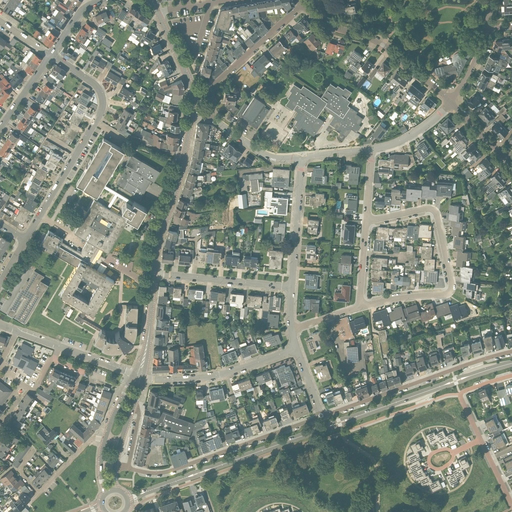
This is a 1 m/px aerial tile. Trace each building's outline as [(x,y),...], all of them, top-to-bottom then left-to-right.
[(14,10),(17,6),(9,0),(6,4),(14,10)] [(67,0),(65,4),(71,8),(72,9),(72,8),(75,10),(78,6),(72,2),(69,0),(67,0)] [(269,29),(274,24),(267,16),(264,0),(256,2),(258,13),(259,18),(269,29)] [(267,16),(274,24),(294,6),(292,0),(265,0),(264,0),(267,16)] [(355,1),(354,0),(348,0),(349,3),(343,4),(344,14),(356,11),(355,2),(357,2),(356,0),(355,1)] [(58,5),(66,10),(68,7),(60,2),(58,5)] [(255,19),(259,18),(258,13),(256,2),(247,3),(248,11),(249,19),(254,18),(253,14),(255,14),(256,17),(254,17),(255,19)] [(249,19),(248,11),(247,3),(238,5),(241,21),(241,25),(248,22),(252,20),(250,21),(249,19)] [(11,14),(14,10),(6,4),(3,9),(11,14)] [(58,11),(55,16),(66,23),(69,19),(66,16),(65,15),(65,16),(63,14),(66,10),(58,5),(57,4),(54,8),(58,11)] [(241,21),(238,5),(231,6),(234,21),(234,22),(234,23),(241,21)] [(127,24),(131,17),(136,9),(131,6),(129,10),(127,12),(122,9),(117,17),(127,24)] [(215,26),(223,28),(228,29),(230,22),(234,21),(231,6),(221,8),(220,8),(220,9),(215,26)] [(129,24),(127,28),(133,31),(144,15),(142,13),(136,9),(131,17),(136,20),(132,26),(129,24)] [(110,20),(110,19),(113,18),(110,11),(107,13),(106,11),(100,14),(104,21),(105,22),(110,20)] [(98,23),(104,21),(100,14),(95,16),(97,20),(96,20),(97,21),(98,23)] [(54,23),(58,25),(58,26),(59,26),(63,28),(66,23),(55,16),(53,15),(51,18),(54,20),(54,23)] [(144,15),(133,31),(132,33),(137,36),(135,39),(139,41),(140,41),(143,37),(145,33),(141,30),(144,25),(145,26),(145,25),(147,25),(147,24),(147,23),(150,18),(146,16),(144,15)] [(255,30),(261,36),(269,29),(259,18),(255,19),(259,23),(260,21),(262,23),(258,27),(252,20),(248,22),(255,30)] [(303,30),(305,32),(312,26),(306,20),(305,21),(303,18),(293,28),(298,34),(299,34),(303,30)] [(54,28),(56,25),(49,20),(47,24),(49,25),(51,27),(54,28)] [(82,28),(79,33),(87,38),(88,39),(92,32),(94,28),(87,23),(83,29),(82,28)] [(228,29),(223,28),(215,26),(213,32),(221,34),(222,31),(231,34),(232,30),(228,29)] [(97,30),(105,35),(106,33),(99,27),(97,30)] [(149,42),(153,36),(154,37),(155,34),(151,32),(152,30),(150,28),(146,33),(145,33),(143,37),(140,41),(143,43),(145,39),(149,42)] [(245,29),(244,30),(254,42),(261,36),(255,30),(252,33),(247,28),(245,29)] [(244,40),(246,43),(250,46),(254,42),(244,30),(243,29),(242,29),(240,31),(246,38),(244,40)] [(296,36),(290,30),(284,35),(291,41),(296,37),(296,36)] [(47,36),(46,37),(53,42),(57,36),(50,31),(47,36)] [(87,47),(86,46),(83,44),(87,38),(79,33),(76,38),(79,40),(78,40),(80,41),(80,40),(81,42),(79,46),(80,47),(85,50),(87,47)] [(211,39),(220,42),(227,44),(229,41),(220,38),(221,35),(213,33),(211,39)] [(236,48),(241,54),(246,50),(243,46),(243,45),(241,43),(243,42),(239,38),(234,33),(233,35),(238,41),(234,45),(236,48)] [(315,50),(316,46),(320,43),(317,40),(316,40),(314,38),(316,37),(312,34),(304,41),(312,49),(313,50),(315,50)] [(53,42),(46,37),(45,35),(41,40),(50,47),(53,42)] [(209,46),(218,48),(220,42),(211,39),(209,46)] [(503,47),(510,47),(509,39),(503,39),(503,41),(502,41),(502,47),(503,47)] [(286,51),(287,49),(288,49),(279,40),(274,45),(281,52),(284,49),(286,51)] [(504,50),(503,47),(502,47),(502,41),(496,41),(493,48),(504,52),(504,50)] [(3,47),(8,51),(12,46),(9,44),(6,42),(3,47)] [(333,52),(341,54),(344,46),(333,42),(333,43),(329,42),(325,52),(333,54),(333,52)] [(152,58),(155,60),(158,58),(157,57),(158,57),(159,56),(157,53),(162,50),(159,44),(151,48),(153,51),(152,52),(154,55),(152,58)] [(284,56),(281,52),(274,45),(269,50),(275,57),(279,54),(282,58),(284,56)] [(207,51),(216,54),(217,54),(221,56),(222,54),(223,50),(218,48),(209,46),(207,51)] [(74,50),(68,59),(73,62),(75,59),(76,58),(79,54),(79,52),(82,54),(85,50),(80,47),(79,49),(78,49),(76,52),(74,50)] [(227,51),(231,56),(233,54),(237,58),(241,54),(236,48),(233,50),(232,48),(229,50),(226,47),(224,48),(227,51)] [(63,55),(68,59),(74,50),(72,53),(67,49),(66,51),(65,52),(63,55)] [(99,51),(96,49),(88,60),(91,62),(90,64),(95,68),(100,60),(102,57),(97,54),(99,51)] [(29,58),(38,64),(42,59),(33,53),(30,50),(26,56),(29,58)] [(363,57),(358,52),(354,50),(347,59),(353,63),(349,68),(355,73),(361,65),(359,63),(363,57)] [(216,62),(218,65),(224,70),(230,64),(227,60),(224,62),(223,63),(220,58),(217,58),(215,58),(217,54),(216,54),(207,51),(205,58),(215,61),(216,62)] [(227,51),(225,54),(232,63),(235,60),(231,56),(227,51)] [(126,63),(127,60),(120,55),(122,53),(120,52),(116,57),(126,63)] [(264,66),(270,61),(264,54),(258,59),(264,66)] [(499,58),(497,59),(490,56),(487,61),(501,67),(505,69),(508,63),(507,62),(499,58)] [(453,66),(452,64),(435,68),(433,71),(439,77),(440,75),(448,81),(449,81),(450,81),(451,81),(451,80),(452,80),(452,79),(452,78),(452,77),(451,77),(451,76),(450,76),(449,76),(448,75),(457,73),(457,71),(459,77),(467,59),(461,57),(459,61),(455,62),(456,65),(453,66)] [(28,64),(35,69),(38,64),(29,58),(26,63),(28,64)] [(159,71),(170,66),(167,60),(160,63),(158,58),(155,60),(149,71),(151,73),(155,69),(158,68),(159,71)] [(214,67),(215,61),(205,58),(200,74),(208,77),(211,66),(214,67)] [(267,69),(264,66),(258,59),(252,64),(256,69),(254,71),(257,74),(259,76),(267,69)] [(110,62),(107,60),(105,63),(100,60),(95,68),(101,71),(104,66),(107,67),(110,62)] [(271,63),(277,69),(281,65),(274,60),(271,63)] [(368,72),(371,69),(370,69),(373,65),(368,60),(362,67),(365,70),(363,73),(366,75),(368,72)] [(498,73),(501,67),(487,61),(485,68),(498,73)] [(377,72),(384,77),(390,70),(391,69),(391,68),(391,67),(389,66),(384,62),(378,70),(376,68),(369,76),(372,78),(377,72)] [(26,63),(22,68),(31,74),(35,69),(28,64),(26,63)] [(14,66),(12,64),(10,66),(12,68),(11,68),(14,71),(10,75),(12,76),(13,77),(19,83),(23,79),(20,75),(18,73),(20,70),(19,70),(14,66)] [(54,79),(55,77),(61,69),(56,65),(54,68),(53,69),(54,69),(51,74),(49,76),(54,79)] [(159,79),(160,80),(165,78),(170,75),(169,73),(173,71),(170,66),(159,71),(161,74),(162,76),(159,79)] [(60,80),(63,76),(64,75),(66,72),(61,69),(55,77),(59,80),(60,80)] [(104,78),(110,81),(114,73),(109,70),(104,78)] [(117,82),(120,83),(123,77),(120,76),(121,74),(116,70),(114,73),(110,81),(115,85),(117,82)] [(391,84),(395,87),(403,77),(402,76),(402,75),(401,74),(400,74),(397,72),(390,80),(388,79),(386,81),(386,82),(381,88),(385,92),(391,84)] [(496,83),(489,79),(491,77),(482,72),(479,78),(494,86),(496,83)] [(1,80),(9,88),(12,85),(15,87),(19,83),(13,77),(9,81),(4,76),(1,80)] [(360,87),(367,79),(363,76),(357,84),(360,87)] [(399,92),(402,88),(408,81),(407,80),(407,79),(406,78),(405,78),(403,77),(395,87),(393,89),(391,92),(394,95),(397,92),(396,91),(397,91),(399,92)] [(493,90),(494,86),(479,78),(476,84),(478,85),(476,88),(479,90),(482,92),(484,91),(485,90),(484,89),(484,88),(484,89),(486,86),(493,90)] [(159,83),(161,87),(163,88),(164,90),(173,87),(177,87),(183,84),(181,80),(168,86),(166,79),(159,82),(159,83)] [(0,93),(5,98),(9,94),(6,91),(9,88),(1,80),(0,80),(0,85),(0,86),(0,93)] [(56,86),(54,90),(50,87),(49,86),(46,84),(42,89),(51,95),(54,91),(55,92),(56,91),(62,95),(64,92),(59,89),(56,86)] [(161,101),(166,92),(172,93),(173,92),(183,93),(184,87),(183,84),(177,87),(173,87),(164,90),(163,88),(161,87),(154,98),(161,101)] [(331,84),(321,97),(304,86),(301,89),(294,84),(290,90),(292,92),(288,98),(290,99),(286,105),(293,110),(296,106),(298,107),(297,108),(301,111),(300,113),(299,112),(295,118),(298,120),(293,128),(293,127),(299,131),(301,129),(307,133),(308,131),(314,135),(323,121),(317,117),(323,108),(332,114),(332,113),(334,114),(333,115),(335,116),(330,123),(336,127),(335,129),(346,136),(350,131),(349,130),(350,128),(357,133),(357,132),(361,126),(359,125),(363,118),(356,114),(358,112),(351,108),(347,106),(350,101),(347,99),(352,92),(345,88),(344,90),(338,86),(337,88),(331,84)] [(406,96),(409,99),(418,89),(412,84),(402,97),(404,99),(406,96)] [(117,94),(123,97),(127,90),(126,89),(122,86),(117,94)] [(48,99),(50,96),(51,95),(42,89),(39,94),(45,98),(46,98),(48,99)] [(411,104),(413,106),(424,93),(418,89),(409,99),(413,102),(411,104)] [(123,97),(128,101),(128,100),(131,100),(130,104),(137,108),(139,104),(134,101),(133,101),(133,97),(134,94),(133,93),(131,91),(131,90),(127,90),(123,97)] [(80,96),(89,101),(91,96),(87,94),(85,92),(83,91),(80,96)] [(235,114),(238,109),(235,106),(237,92),(231,91),(231,93),(225,93),(224,98),(226,98),(225,105),(226,105),(226,106),(226,107),(226,108),(227,109),(235,114)] [(42,103),(46,98),(45,98),(39,94),(36,99),(39,101),(40,102),(40,101),(42,103)] [(476,104),(477,105),(480,102),(478,99),(480,97),(478,95),(476,96),(474,95),(468,101),(473,107),(476,104)] [(80,102),(86,105),(88,101),(89,101),(80,96),(77,100),(80,102)] [(256,129),(259,125),(269,110),(264,107),(265,104),(264,104),(265,103),(254,96),(248,105),(245,103),(237,114),(241,117),(242,115),(250,120),(248,123),(256,129)] [(423,103),(420,107),(426,112),(428,109),(431,106),(433,107),(436,104),(434,102),(427,97),(426,99),(425,98),(421,102),(423,103)] [(77,106),(86,112),(89,107),(86,105),(80,102),(77,106)] [(479,113),(484,118),(493,109),(491,107),(494,104),(492,102),(479,113)] [(42,103),(40,106),(45,109),(51,114),(53,112),(46,107),(47,106),(42,103)] [(35,117),(39,112),(35,109),(34,108),(30,106),(27,111),(35,117)] [(74,111),(83,116),(86,112),(77,106),(74,111)] [(493,109),(484,118),(488,123),(494,117),(498,114),(500,116),(502,114),(506,110),(507,109),(504,106),(497,113),(493,109)] [(121,115),(129,119),(132,120),(135,115),(133,114),(135,111),(129,108),(128,111),(125,109),(121,115)] [(168,117),(166,117),(165,123),(166,123),(174,124),(174,120),(177,120),(177,112),(173,112),(174,109),(169,108),(168,117)] [(35,117),(27,111),(24,116),(30,120),(33,122),(34,119),(36,121),(38,118),(35,117)] [(72,115),(81,120),(83,116),(74,111),(72,115)] [(500,116),(496,119),(499,121),(492,127),(497,133),(504,126),(501,123),(507,119),(502,114),(500,116)] [(72,121),(78,125),(80,120),(80,121),(81,120),(72,115),(69,120),(72,121)] [(126,125),(129,119),(121,115),(118,120),(126,125)] [(27,125),(30,120),(24,116),(21,121),(27,125)] [(443,131),(445,134),(455,125),(448,118),(441,124),(443,126),(442,127),(441,126),(438,129),(441,132),(443,131)] [(124,128),(126,125),(118,120),(115,125),(119,128),(117,130),(124,134),(124,135),(129,138),(132,133),(124,128)] [(27,125),(21,121),(17,125),(20,128),(21,129),(21,128),(27,132),(30,127),(27,125)] [(69,126),(78,131),(80,126),(78,125),(72,121),(69,126)] [(170,128),(170,130),(179,131),(180,125),(174,124),(166,123),(165,123),(163,122),(162,127),(170,128)] [(215,134),(216,128),(212,125),(199,123),(197,125),(195,138),(210,140),(212,140),(213,134),(215,134)] [(387,129),(380,124),(373,134),(379,139),(387,129)] [(66,130),(75,135),(78,131),(69,126),(66,130)] [(501,138),(505,135),(511,128),(509,126),(506,129),(504,126),(497,133),(501,138)] [(69,138),(71,139),(72,140),(75,135),(66,130),(64,135),(66,136),(69,138)] [(455,139),(457,141),(464,135),(459,130),(449,139),(451,142),(455,139)] [(18,137),(16,136),(15,135),(12,133),(8,138),(16,144),(20,139),(25,143),(28,140),(20,134),(18,137)] [(175,147),(177,148),(178,142),(166,141),(166,139),(163,138),(163,137),(162,137),(160,137),(153,133),(153,135),(150,134),(149,137),(152,138),(152,144),(162,146),(162,149),(175,150),(175,147)] [(163,138),(166,139),(166,141),(178,142),(179,135),(167,134),(166,135),(162,134),(162,137),(163,137),(163,138)] [(467,146),(465,144),(469,140),(464,135),(457,141),(453,145),(457,149),(455,150),(458,154),(460,153),(465,148),(467,146)] [(139,144),(141,139),(132,136),(129,141),(139,144)] [(13,148),(16,144),(8,138),(5,143),(12,147),(13,148)] [(146,208),(144,207),(134,201),(134,202),(104,185),(124,150),(103,138),(76,184),(97,197),(103,187),(115,194),(107,207),(109,209),(117,195),(126,201),(125,204),(127,205),(125,207),(123,206),(121,209),(126,212),(127,213),(125,217),(131,220),(137,224),(146,208)] [(194,147),(211,149),(219,150),(220,146),(209,144),(210,140),(212,140),(210,140),(195,138),(194,147)] [(418,143),(419,145),(417,147),(419,150),(415,152),(419,158),(422,156),(423,157),(428,155),(429,154),(426,149),(430,146),(425,138),(418,143)] [(443,146),(449,141),(446,138),(440,143),(443,146)] [(8,152),(12,147),(5,143),(2,147),(8,152)] [(229,144),(223,152),(229,157),(235,148),(229,144)] [(465,152),(469,157),(478,149),(474,145),(471,147),(470,146),(469,148),(470,148),(467,150),(466,149),(465,148),(460,153),(462,155),(465,152)] [(8,152),(2,147),(0,150),(0,153),(2,154),(2,155),(3,155),(7,158),(10,153),(8,152)] [(207,157),(210,157),(211,149),(194,147),(192,155),(201,156),(202,156),(204,156),(207,157)] [(229,157),(236,161),(242,153),(235,148),(229,157)] [(471,165),(473,164),(476,160),(483,154),(478,149),(469,157),(471,160),(468,162),(471,165)] [(50,155),(59,160),(62,156),(61,155),(58,154),(56,152),(53,151),(53,150),(50,155)] [(116,184),(136,196),(140,199),(145,191),(144,190),(150,180),(153,182),(160,171),(131,154),(125,165),(127,166),(116,184)] [(408,166),(409,162),(409,154),(405,154),(405,155),(402,155),(402,156),(395,156),(395,154),(394,156),(394,159),(393,167),(393,169),(402,170),(402,165),(408,166)] [(48,159),(56,165),(59,160),(50,155),(48,159)] [(246,164),(249,166),(253,161),(247,156),(244,160),(242,158),(238,163),(244,167),(246,163),(247,164),(246,164)] [(481,166),(483,169),(490,162),(486,158),(477,166),(479,168),(481,166)] [(48,159),(45,164),(50,167),(54,169),(56,165),(48,159)] [(389,174),(390,167),(393,167),(394,159),(391,159),(391,160),(379,159),(378,173),(383,173),(389,174)] [(2,160),(0,162),(0,167),(2,165),(6,167),(6,166),(11,170),(13,167),(11,166),(8,164),(6,163),(2,160)] [(190,166),(199,169),(200,162),(191,160),(190,166)] [(42,162),(39,167),(47,172),(50,167),(45,164),(42,162)] [(484,177),(485,179),(493,172),(492,170),(495,168),(490,162),(483,169),(480,172),(484,177)] [(349,173),(348,183),(357,183),(358,173),(359,174),(360,167),(351,166),(351,165),(345,164),(344,172),(349,173)] [(199,169),(190,166),(188,172),(198,175),(199,169)] [(36,171),(45,176),(47,172),(39,167),(36,171)] [(323,176),(324,176),(325,168),(314,167),(313,172),(312,172),(311,182),(322,183),(323,176)] [(272,177),(289,178),(289,170),(273,168),(272,172),(270,172),(269,177),(272,177)] [(34,176),(42,181),(45,176),(36,171),(34,176)] [(198,175),(188,172),(186,178),(195,181),(196,178),(199,179),(203,179),(203,181),(210,181),(210,176),(216,175),(216,172),(216,171),(213,172),(211,172),(207,173),(205,174),(205,175),(200,175),(198,175)] [(485,187),(487,189),(502,176),(498,171),(491,177),(493,179),(485,187)] [(39,185),(40,185),(42,181),(34,176),(31,180),(32,181),(39,185)] [(498,184),(500,187),(507,180),(502,176),(487,189),(488,189),(487,189),(490,193),(487,196),(489,199),(491,198),(495,195),(496,194),(493,190),(496,188),(497,186),(498,184)] [(272,177),(272,186),(288,187),(289,178),(272,177)] [(193,188),(195,181),(186,178),(184,185),(193,188)] [(259,190),(258,186),(257,179),(250,180),(251,192),(259,191),(259,190)] [(30,185),(39,191),(41,186),(40,185),(39,185),(32,181),(30,185)] [(437,186),(436,195),(441,195),(441,193),(443,193),(443,194),(451,195),(450,195),(451,187),(452,187),(452,183),(438,182),(437,186)] [(407,184),(407,190),(406,199),(418,200),(418,196),(421,196),(422,187),(415,187),(415,185),(407,184)] [(436,197),(436,195),(437,186),(422,184),(422,187),(421,196),(421,197),(425,197),(426,195),(428,195),(428,196),(436,197)] [(27,190),(36,195),(39,191),(30,185),(27,190)] [(197,187),(193,188),(184,185),(182,191),(184,192),(182,200),(189,202),(192,192),(202,190),(201,186),(197,187)] [(504,197),(511,192),(511,186),(511,185),(497,194),(500,197),(503,195),(504,197)] [(392,192),(391,192),(391,203),(401,204),(401,200),(406,200),(406,199),(407,190),(401,190),(401,189),(392,188),(392,192)] [(29,197),(33,200),(36,195),(27,190),(25,194),(29,197)] [(276,207),(275,213),(286,214),(287,204),(288,203),(286,203),(286,199),(283,199),(283,198),(272,197),(272,191),(265,191),(265,200),(267,200),(266,206),(276,207)] [(386,192),(385,199),(376,198),(376,197),(375,207),(384,207),(385,204),(391,204),(391,203),(391,192),(386,192)] [(502,208),(509,204),(511,202),(511,200),(511,192),(504,197),(505,198),(503,199),(506,204),(501,206),(502,208)] [(310,204),(321,205),(321,202),(326,202),(326,198),(324,198),(324,193),(316,193),(315,197),(310,197),(310,205),(310,204)] [(26,202),(35,207),(38,202),(33,200),(29,197),(25,194),(24,195),(29,197),(26,202)] [(239,208),(247,207),(245,194),(237,195),(239,208)] [(347,208),(346,213),(356,214),(357,196),(354,195),(346,195),(346,199),(344,199),(344,203),(348,203),(348,208),(347,208)] [(191,206),(193,205),(193,203),(189,202),(182,200),(179,199),(177,205),(186,208),(187,205),(191,206)] [(114,338),(113,338),(111,338),(110,338),(108,337),(107,337),(106,336),(103,334),(105,331),(101,329),(83,318),(87,311),(93,315),(114,280),(96,270),(102,260),(103,261),(105,258),(100,255),(103,250),(108,253),(128,220),(109,209),(107,207),(94,200),(74,233),(87,241),(80,253),(61,241),(63,239),(49,231),(40,245),(54,253),(76,267),(59,295),(84,310),(80,317),(78,315),(75,320),(75,319),(75,320),(82,324),(83,321),(100,331),(93,342),(102,347),(103,348),(105,348),(106,349),(108,349),(110,350),(113,350),(115,350),(116,350),(117,350),(119,349),(120,349),(121,349),(122,348),(123,348),(124,347),(124,348),(123,346),(127,343),(129,345),(129,344),(130,342),(131,341),(132,340),(133,339),(133,338),(134,337),(135,335),(135,334),(135,333),(136,331),(136,329),(136,328),(137,306),(128,305),(128,304),(126,304),(125,328),(124,329),(124,330),(124,331),(124,332),(123,333),(122,334),(118,331),(115,333),(117,338),(116,338),(114,338)] [(26,202),(23,206),(30,210),(32,211),(35,207),(26,202)] [(509,204),(502,208),(496,211),(497,214),(510,208),(509,204)] [(19,209),(28,215),(30,210),(23,206),(22,205),(19,209)] [(447,219),(451,220),(462,221),(463,212),(461,212),(461,206),(450,205),(449,216),(447,216),(447,219)] [(184,214),(185,210),(176,207),(174,214),(183,217),(185,214),(184,214)] [(16,214),(25,219),(28,215),(19,209),(16,214)] [(17,221),(20,222),(23,224),(25,219),(16,214),(13,212),(10,217),(12,218),(15,219),(17,221)] [(180,223),(178,229),(182,229),(183,229),(186,229),(189,220),(182,218),(180,223)] [(309,232),(317,233),(318,224),(319,225),(319,220),(309,219),(308,223),(309,223),(308,234),(309,232)] [(454,235),(461,236),(462,230),(466,230),(467,221),(462,221),(451,220),(451,224),(453,224),(452,235),(450,235),(454,235)] [(275,233),(274,241),(284,241),(284,233),(283,233),(284,227),(285,227),(285,224),(279,224),(279,227),(278,226),(278,222),(273,222),(273,226),(273,233),(275,233)] [(419,226),(418,236),(431,237),(431,231),(429,230),(429,225),(420,224),(419,226)] [(345,225),(343,243),(354,244),(355,226),(345,225)] [(418,239),(418,236),(419,226),(415,226),(415,227),(413,227),(413,226),(408,226),(408,225),(407,225),(407,229),(407,235),(414,236),(413,239),(418,239)] [(198,228),(201,235),(208,231),(209,226),(198,228)] [(389,234),(395,235),(395,229),(389,228),(379,227),(378,230),(377,230),(377,233),(376,234),(377,234),(376,239),(384,239),(389,240),(389,234)] [(406,235),(407,235),(407,229),(395,228),(395,229),(395,235),(394,237),(401,238),(401,241),(406,242),(406,235)] [(176,238),(183,238),(183,235),(177,235),(178,233),(168,230),(166,237),(175,240),(176,238)] [(458,248),(458,251),(466,251),(466,244),(465,244),(466,236),(461,236),(454,235),(454,240),(455,240),(455,242),(454,242),(454,247),(458,248)] [(0,239),(0,245),(5,248),(9,242),(2,237),(0,239)] [(164,244),(170,246),(174,247),(175,243),(180,244),(180,243),(182,244),(183,242),(186,242),(186,238),(183,238),(176,238),(175,240),(166,237),(164,244)] [(199,250),(198,260),(205,261),(206,250),(206,249),(200,248),(201,238),(197,241),(196,248),(200,249),(200,250),(199,250)] [(387,252),(387,248),(384,248),(384,240),(376,239),(374,239),(373,248),(376,248),(375,251),(387,252)] [(271,259),(271,268),(280,269),(281,262),(279,262),(280,257),(282,257),(283,251),(279,251),(272,250),(273,246),(274,245),(266,245),(266,250),(269,250),(269,255),(275,255),(275,259),(271,259)] [(307,260),(316,261),(316,253),(315,253),(316,246),(306,245),(306,252),(308,252),(307,259),(305,259),(305,261),(305,259),(307,259),(307,260)] [(425,258),(432,259),(432,254),(430,254),(431,252),(432,252),(432,247),(430,247),(423,246),(421,246),(420,252),(422,252),(421,258),(425,258)] [(207,261),(207,260),(212,260),(213,252),(213,248),(207,247),(207,248),(206,248),(206,249),(206,250),(205,261),(207,261)] [(213,252),(212,260),(212,262),(216,262),(216,261),(219,261),(220,251),(218,251),(218,249),(213,249),(214,248),(213,248),(213,252)] [(168,253),(167,262),(172,262),(173,258),(176,259),(176,252),(173,252),(173,251),(168,251),(168,253)] [(178,263),(184,264),(185,255),(179,254),(180,251),(177,251),(176,252),(176,259),(179,259),(178,263)] [(232,256),(231,264),(238,264),(239,252),(234,251),(233,253),(232,253),(232,256)] [(456,266),(461,266),(464,267),(464,266),(465,260),(470,260),(471,252),(466,251),(458,251),(458,255),(457,261),(457,260),(456,266)] [(185,255),(184,264),(189,264),(190,260),(193,261),(193,256),(193,254),(190,254),(190,255),(185,255)] [(343,263),(342,273),(351,274),(352,263),(351,263),(351,256),(342,255),(341,263),(343,263)] [(372,269),(387,270),(381,270),(382,264),(387,264),(387,263),(388,258),(376,257),(375,261),(372,260),(372,269)] [(427,270),(434,271),(435,259),(432,259),(425,258),(424,270),(427,270)] [(465,278),(465,281),(473,282),(474,276),(475,272),(476,272),(476,267),(464,266),(464,267),(461,266),(461,269),(462,270),(461,278),(465,278)] [(384,282),(380,282),(380,280),(380,276),(386,276),(387,270),(372,269),(371,281),(373,281),(380,282),(384,282)] [(434,271),(427,270),(426,282),(424,282),(431,283),(432,283),(436,283),(437,278),(436,278),(436,276),(437,276),(438,271),(434,271)] [(15,318),(25,324),(48,284),(42,281),(44,276),(34,271),(23,289),(22,288),(7,314),(13,317),(24,298),(26,299),(15,318)] [(395,284),(403,285),(403,276),(399,276),(399,274),(392,273),(391,283),(390,288),(390,289),(396,289),(395,289),(395,284)] [(403,276),(403,285),(411,285),(411,287),(409,287),(408,287),(414,288),(415,282),(416,273),(409,273),(408,276),(403,276)] [(309,289),(317,289),(318,275),(303,274),(307,275),(306,281),(305,281),(305,288),(309,288),(309,289)] [(380,282),(373,281),(372,293),(383,294),(384,282),(380,282)] [(476,289),(479,290),(479,283),(464,281),(463,287),(468,287),(467,297),(475,298),(475,299),(479,300),(480,294),(476,294),(476,289)] [(341,292),(335,292),(334,300),(344,301),(344,299),(348,300),(348,295),(349,295),(349,296),(350,286),(342,285),(341,292)] [(170,291),(170,293),(173,293),(174,287),(159,286),(158,295),(163,295),(164,291),(170,291)] [(183,301),(183,298),(184,293),(181,293),(181,288),(174,287),(173,293),(173,296),(180,296),(180,300),(183,301)] [(195,299),(196,289),(189,289),(188,299),(195,299)] [(216,303),(217,299),(218,292),(210,291),(209,301),(206,301),(205,307),(204,312),(208,313),(209,303),(216,303)] [(219,303),(224,303),(225,292),(218,292),(217,299),(220,300),(219,303)] [(163,295),(158,295),(158,302),(163,303),(163,306),(167,306),(169,306),(169,303),(166,303),(167,295),(163,295)] [(262,308),(262,310),(268,311),(268,309),(279,310),(281,298),(269,297),(268,305),(263,304),(263,302),(262,307),(262,308)] [(319,312),(319,303),(316,303),(316,299),(304,298),(303,308),(312,308),(312,311),(319,312)] [(423,312),(420,313),(421,317),(423,321),(433,318),(432,315),(436,314),(434,307),(432,303),(426,305),(428,312),(424,313),(423,312)] [(444,315),(445,316),(452,313),(449,307),(448,303),(444,305),(444,306),(442,306),(441,305),(434,307),(436,314),(437,317),(444,315)] [(421,317),(420,313),(417,304),(412,306),(413,307),(411,308),(410,307),(403,310),(403,309),(406,320),(407,322),(421,317)] [(455,321),(469,316),(465,305),(458,307),(458,305),(458,304),(449,307),(452,313),(455,321)] [(157,305),(156,318),(169,319),(170,319),(170,315),(167,315),(168,308),(167,307),(167,306),(163,306),(157,305)] [(402,321),(406,320),(403,309),(402,306),(394,309),(394,311),(389,313),(388,312),(391,322),(401,318),(402,321)] [(385,326),(392,324),(391,322),(388,312),(387,309),(372,314),(375,322),(382,320),(385,326)] [(268,318),(267,326),(277,327),(279,315),(269,314),(270,311),(268,311),(262,310),(261,317),(268,318)] [(357,329),(366,326),(363,317),(355,319),(355,321),(353,322),(353,321),(350,322),(351,327),(354,335),(359,334),(357,329)] [(155,330),(167,331),(168,331),(169,319),(156,318),(157,322),(157,323),(156,323),(155,330)] [(379,331),(381,342),(387,341),(385,329),(379,331)] [(154,343),(163,343),(163,345),(166,345),(167,337),(167,331),(155,330),(155,336),(154,343)] [(259,330),(253,332),(254,336),(255,338),(261,336),(259,330)] [(313,349),(317,347),(315,340),(323,337),(320,331),(312,334),(314,338),(306,340),(311,354),(314,353),(313,349)] [(176,344),(177,344),(185,343),(184,333),(178,332),(179,338),(175,339),(176,344)] [(271,346),(281,342),(278,336),(277,337),(277,334),(272,336),(271,333),(263,336),(265,342),(269,340),(271,346)] [(444,336),(443,333),(436,335),(438,347),(442,347),(441,337),(444,336)] [(492,334),(483,336),(487,349),(491,348),(493,347),(491,340),(493,339),(492,336),(492,334)] [(502,334),(495,335),(498,347),(505,345),(502,334)] [(228,351),(227,351),(231,360),(238,358),(234,348),(237,347),(235,339),(234,340),(230,341),(232,345),(233,345),(234,347),(227,349),(228,351)] [(480,339),(471,340),(475,353),(481,351),(480,349),(482,349),(480,339)] [(344,342),(344,347),(345,349),(346,348),(347,363),(359,362),(358,346),(355,346),(352,346),(349,347),(349,342),(344,342)] [(38,363),(29,359),(30,358),(29,358),(29,359),(26,357),(28,354),(31,355),(34,349),(22,343),(20,347),(22,348),(21,350),(18,348),(13,358),(14,359),(12,364),(24,370),(23,371),(31,376),(38,363)] [(257,351),(255,347),(254,343),(247,345),(250,354),(257,351)] [(469,343),(461,345),(463,356),(470,354),(468,347),(470,347),(469,343)] [(195,358),(204,356),(202,344),(193,345),(194,348),(195,358)] [(243,356),(250,354),(247,345),(247,344),(239,347),(243,356)] [(168,359),(169,359),(177,359),(177,358),(178,357),(178,351),(178,350),(190,348),(190,349),(194,348),(193,345),(177,347),(168,349),(168,359)] [(454,346),(442,350),(447,361),(454,358),(453,355),(455,354),(454,349),(454,346)] [(224,363),(231,360),(227,351),(224,352),(224,353),(221,354),(224,363)] [(437,351),(429,354),(432,364),(436,363),(437,365),(437,364),(442,362),(442,363),(443,363),(439,353),(437,353),(437,351)] [(423,355),(416,358),(421,371),(427,368),(427,367),(427,366),(430,365),(430,367),(431,367),(428,358),(425,359),(423,355)] [(196,364),(197,369),(205,368),(205,363),(204,356),(195,358),(196,364)] [(164,363),(165,363),(165,362),(166,362),(166,359),(164,359),(165,357),(162,357),(153,357),(152,365),(161,365),(161,360),(164,360),(164,363)] [(169,370),(177,370),(177,365),(173,366),(173,364),(168,364),(169,361),(167,361),(167,357),(165,357),(164,359),(166,359),(166,362),(165,362),(165,363),(166,363),(165,365),(168,365),(169,370)] [(173,366),(177,365),(179,365),(179,362),(178,362),(178,357),(177,358),(177,359),(169,359),(169,361),(168,364),(173,364),(173,366)] [(387,377),(390,388),(396,386),(393,377),(392,371),(388,371),(388,369),(387,359),(382,360),(384,367),(384,369),(386,377),(387,377)] [(406,369),(405,370),(407,375),(415,372),(414,369),(417,368),(415,363),(415,361),(410,363),(405,365),(406,369)] [(321,381),(331,377),(327,366),(321,368),(320,364),(315,366),(321,381)] [(285,377),(286,382),(294,379),(291,370),(290,371),(288,367),(289,366),(284,368),(283,366),(284,366),(284,365),(276,368),(279,378),(285,377)] [(50,393),(54,383),(60,371),(54,368),(50,376),(48,381),(50,382),(50,381),(51,382),(48,388),(45,387),(42,391),(45,392),(47,394),(49,394),(50,393)] [(386,377),(384,369),(380,370),(383,381),(380,382),(379,381),(377,382),(380,391),(382,390),(389,388),(385,378),(386,377)] [(392,371),(393,377),(396,386),(403,383),(400,375),(397,376),(396,369),(392,370),(392,371)] [(64,387),(67,381),(70,376),(60,371),(54,383),(58,384),(58,382),(65,385),(64,387)] [(272,381),(271,378),(269,371),(262,373),(265,381),(266,385),(273,383),(272,381)] [(258,383),(265,381),(262,373),(255,376),(258,383)] [(374,393),(380,391),(377,382),(375,375),(371,376),(372,378),(373,381),(374,384),(372,385),(374,393)] [(74,387),(72,386),(76,378),(70,376),(67,381),(64,387),(68,389),(66,394),(69,395),(70,395),(74,387)] [(252,387),(252,386),(249,378),(243,380),(246,388),(247,392),(251,390),(250,387),(252,387)] [(240,390),(246,388),(243,380),(237,382),(240,390)] [(0,406),(4,401),(2,399),(9,389),(0,382),(0,406)] [(79,391),(82,392),(85,385),(85,384),(82,383),(82,384),(79,382),(75,394),(78,395),(79,391)] [(240,391),(240,390),(237,382),(231,385),(234,393),(240,391)] [(361,386),(365,397),(367,396),(367,397),(370,396),(370,395),(367,385),(366,383),(365,383),(364,382),(363,382),(364,385),(361,386)] [(501,402),(509,400),(508,395),(511,393),(511,384),(505,386),(505,388),(506,390),(499,392),(501,402)] [(111,393),(108,392),(109,388),(103,386),(102,389),(103,390),(101,394),(110,397),(111,393)] [(362,398),(365,397),(361,386),(359,387),(359,388),(356,389),(359,399),(360,399),(360,400),(363,398),(362,398)] [(216,398),(219,397),(224,396),(222,388),(218,389),(218,387),(209,389),(210,394),(210,397),(215,396),(216,398)] [(491,403),(485,389),(483,390),(482,389),(478,390),(484,403),(487,402),(488,405),(491,403)] [(159,393),(151,390),(147,408),(156,410),(157,406),(159,406),(161,399),(165,401),(164,402),(177,406),(176,407),(173,414),(172,416),(178,418),(185,399),(178,396),(174,394),(172,398),(160,394),(160,393),(159,393)] [(335,403),(337,403),(333,392),(326,395),(329,403),(335,401),(335,403)] [(333,392),(337,403),(344,400),(341,392),(334,394),(333,392)] [(30,405),(31,403),(34,399),(26,393),(23,397),(25,399),(24,400),(30,405)] [(98,403),(107,406),(108,401),(99,398),(96,397),(95,401),(98,402),(98,403)] [(30,405),(24,400),(23,402),(21,401),(19,404),(20,405),(27,410),(29,412),(33,407),(30,405)] [(299,406),(302,415),(309,412),(305,402),(306,403),(299,406)] [(296,417),(302,415),(299,406),(299,404),(292,406),(292,407),(296,417)] [(27,410),(20,405),(18,409),(20,410),(19,411),(25,416),(28,411),(27,410)] [(105,410),(96,407),(93,406),(92,410),(95,411),(104,414),(105,410)] [(149,426),(151,418),(157,419),(159,411),(156,410),(147,408),(145,408),(145,407),(141,424),(149,426)] [(283,410),(280,411),(282,419),(285,418),(285,419),(287,418),(286,416),(290,415),(287,408),(283,409),(283,410)] [(21,421),(25,416),(19,411),(17,413),(16,412),(13,415),(15,416),(21,421)] [(100,423),(101,422),(104,414),(95,411),(93,416),(94,417),(100,423)] [(488,427),(496,423),(492,415),(484,419),(488,427)] [(21,421),(15,416),(13,419),(14,421),(13,422),(19,427),(22,423),(23,422),(21,421)] [(269,418),(272,426),(278,423),(275,416),(269,418)] [(91,420),(98,427),(101,423),(100,423),(94,417),(91,420)] [(249,422),(253,433),(258,431),(259,430),(258,427),(261,426),(258,417),(248,420),(249,422)] [(265,428),(272,426),(269,418),(262,420),(265,428)] [(87,428),(85,430),(91,434),(94,430),(89,426),(87,424),(83,420),(81,423),(87,428)] [(87,424),(89,426),(94,430),(98,427),(91,420),(87,424)] [(194,423),(191,430),(205,426),(202,420),(194,423)] [(246,435),(253,433),(249,422),(245,424),(246,426),(243,427),(246,435)] [(494,434),(500,431),(496,423),(488,427),(490,432),(492,431),(494,434)] [(73,424),(69,428),(70,429),(75,433),(78,436),(84,441),(91,434),(85,430),(85,429),(83,432),(73,424)] [(149,426),(141,424),(140,434),(160,436),(164,437),(168,437),(172,438),(188,440),(189,436),(175,432),(149,426)] [(230,429),(234,439),(241,437),(237,426),(230,429)] [(54,437),(53,437),(55,439),(59,435),(52,429),(49,432),(50,433),(54,437)] [(70,429),(64,435),(69,439),(75,433),(70,429)] [(227,442),(234,439),(230,429),(224,431),(227,442)] [(436,434),(435,434),(438,440),(438,441),(440,443),(443,441),(444,441),(444,442),(448,440),(446,436),(446,435),(443,429),(442,429),(443,430),(439,431),(439,432),(436,434)] [(426,434),(431,445),(431,444),(435,442),(438,440),(435,434),(436,434),(435,433),(434,430),(434,431),(431,433),(430,432),(426,434)] [(203,451),(209,448),(206,440),(205,437),(203,431),(196,433),(199,440),(201,446),(203,451)] [(446,436),(448,440),(450,446),(451,445),(454,443),(454,444),(459,442),(454,431),(449,434),(450,434),(446,436)] [(495,443),(503,439),(500,431),(494,434),(495,437),(493,438),(495,443)] [(47,434),(45,432),(40,437),(47,444),(53,437),(54,437),(50,433),(49,432),(47,434)] [(14,442),(14,441),(17,437),(11,433),(8,436),(10,437),(9,439),(14,442)] [(212,435),(216,446),(222,444),(218,433),(212,435)] [(152,444),(154,445),(163,445),(164,437),(160,436),(140,434),(138,444),(146,444),(152,444)] [(209,448),(216,446),(212,435),(205,437),(206,440),(209,448)] [(84,441),(78,436),(73,442),(78,447),(84,441)] [(10,447),(14,442),(9,439),(7,437),(6,439),(4,438),(2,441),(10,447)] [(65,439),(62,443),(73,453),(76,448),(65,439)] [(503,439),(495,443),(499,451),(507,447),(505,443),(503,439)] [(420,440),(410,444),(412,449),(413,449),(414,452),(418,450),(418,451),(424,448),(424,447),(423,448),(422,444),(420,440)] [(0,447),(6,452),(10,447),(2,441),(0,443),(0,444),(1,446),(0,447)] [(146,444),(138,444),(133,463),(143,466),(147,448),(154,448),(154,445),(152,444),(146,444)] [(0,454),(4,458),(7,454),(8,453),(6,452),(0,447),(0,454)] [(414,452),(407,455),(407,456),(408,455),(410,459),(412,463),(419,460),(422,458),(421,458),(419,455),(420,455),(418,451),(418,450),(414,452)] [(177,453),(181,463),(188,461),(184,451),(177,453)] [(55,454),(51,452),(49,454),(47,457),(50,460),(47,462),(52,466),(59,459),(55,454)] [(174,465),(181,463),(177,453),(170,455),(174,465)] [(507,467),(511,465),(511,455),(503,459),(507,467)] [(458,460),(457,460),(460,466),(462,469),(465,468),(466,468),(470,466),(465,456),(461,458),(461,459),(458,460)] [(412,463),(409,464),(411,469),(412,468),(413,472),(423,467),(422,467),(421,464),(419,460),(412,463)] [(40,473),(46,478),(47,477),(49,478),(51,475),(50,474),(52,472),(45,465),(42,469),(43,470),(40,473)] [(453,469),(452,469),(453,472),(454,473),(457,479),(460,477),(461,478),(465,476),(466,476),(462,470),(462,469),(460,466),(456,468),(453,470),(453,469)] [(423,467),(413,472),(415,476),(414,476),(417,480),(419,479),(420,479),(420,478),(427,475),(426,475),(425,471),(424,471),(422,468),(423,468),(423,467)] [(6,485),(15,478),(12,474),(14,473),(11,470),(0,479),(0,480),(5,486),(6,485)] [(36,477),(42,483),(43,481),(44,483),(47,480),(46,478),(40,473),(36,477)] [(446,475),(445,475),(451,487),(451,486),(455,484),(454,483),(458,482),(459,482),(457,479),(454,473),(450,474),(446,476),(446,475)] [(427,475),(420,478),(420,479),(421,482),(423,486),(422,487),(429,484),(433,482),(431,478),(430,478),(429,475),(429,474),(426,475),(427,475)] [(36,477),(34,475),(30,480),(39,489),(42,486),(40,484),(42,483),(36,477)] [(18,489),(20,488),(24,484),(22,482),(21,483),(19,480),(18,481),(15,478),(6,485),(12,491),(17,487),(18,489)] [(433,482),(429,484),(431,487),(430,487),(432,492),(443,487),(440,483),(438,480),(439,479),(433,482)] [(22,501),(25,504),(31,498),(23,492),(19,498),(20,499),(21,500),(22,501)] [(196,510),(196,511),(203,511),(201,505),(205,504),(203,498),(204,498),(203,496),(202,496),(202,495),(195,497),(198,506),(199,508),(199,509),(196,510)] [(14,502),(14,503),(16,506),(21,510),(26,505),(25,504),(22,501),(21,500),(20,499),(15,503),(14,502)] [(187,511),(196,509),(194,504),(192,505),(190,499),(182,502),(185,511),(187,511)] [(12,501),(9,504),(10,506),(4,511),(18,511),(21,510),(16,506),(14,503),(12,501)] [(176,511),(180,511),(176,501),(165,504),(168,511),(176,511)]
